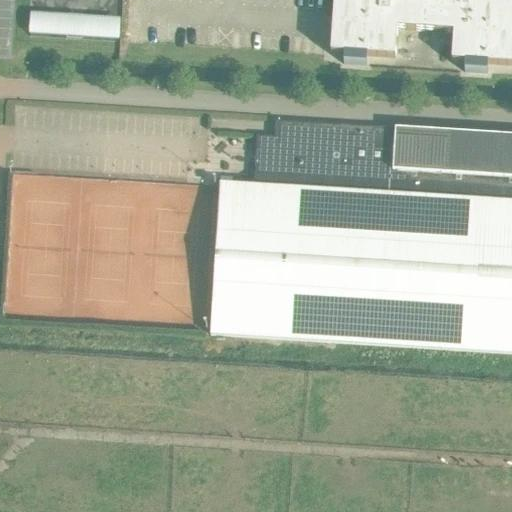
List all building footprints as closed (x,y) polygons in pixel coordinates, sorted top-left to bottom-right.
[(511,0),(334,0),(330,55),(395,60),(397,31),(453,35),(451,63),(511,67),(511,0)] [(66,40),(68,16),(31,13),(29,37),(66,40)] [(83,17),(68,16),(66,40),(81,41),(83,17)] [(119,19),(83,17),(81,41),(118,43),(119,19)] [(511,139),(275,124),(274,140),(257,139),(253,188),(231,187),(232,180),(220,180),(210,338),(511,356),(511,139)]
